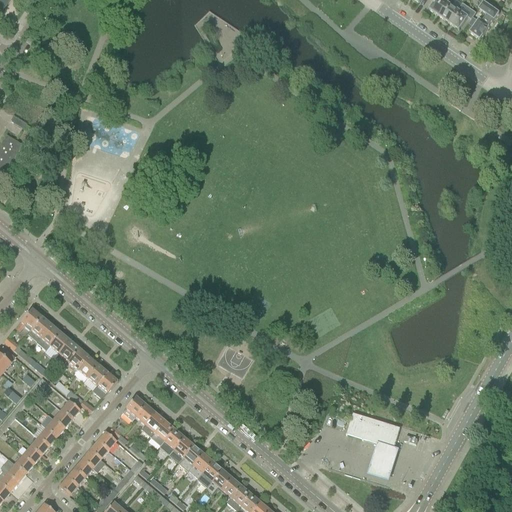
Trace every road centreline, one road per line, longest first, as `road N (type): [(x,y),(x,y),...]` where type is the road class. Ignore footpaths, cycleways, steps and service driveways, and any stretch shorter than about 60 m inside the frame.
road 1 (tertiary): [(331,511),(152,358)]
road 2 (residential): [(152,358),(40,493)]
road 3 (residential): [(504,95),(367,0)]
road 4 (tertiary): [(152,358),(37,261)]
road 5 (secondary): [(416,511),(483,391)]
